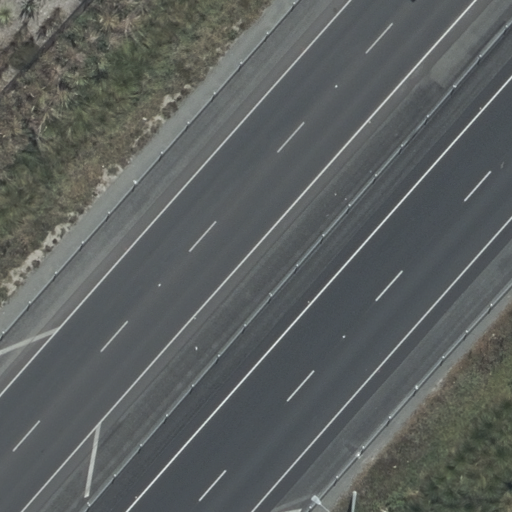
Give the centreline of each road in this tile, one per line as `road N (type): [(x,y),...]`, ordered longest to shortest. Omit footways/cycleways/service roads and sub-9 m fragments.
road 1 (motorway): [(0,466),(412,0)]
road 2 (motorway): [(511,147),(188,511)]
